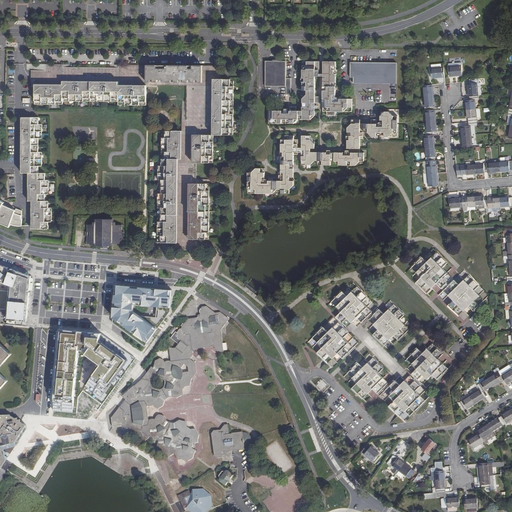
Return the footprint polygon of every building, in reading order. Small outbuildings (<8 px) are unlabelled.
[(265,60),(265,98),(285,99),(286,94),(289,94),(291,91),(291,77),(286,78),(286,61),(265,60)] [(302,90),(306,89),(315,90),(315,77),(311,77),(311,73),(315,73),(315,69),(319,69),(319,61),(303,61),(302,90)] [(323,77),(323,106),(327,110),(327,114),(335,114),(335,110),(352,111),(352,98),(348,98),(348,94),(341,94),(341,96),(339,96),(339,102),(331,102),(331,94),(335,94),(335,86),(331,86),(331,82),(335,82),(336,74),(331,73),(331,69),(335,70),(336,61),(324,61),(323,73),(327,73),(327,78),(323,77)] [(379,83),(379,102),(396,103),(396,62),(350,62),(350,77),(353,78),(353,83),(379,83)] [(35,84),(35,104),(63,104),(63,101),(118,101),(118,104),(147,105),(147,85),(147,65),(119,65),(119,67),(63,67),(63,64),(45,64),(45,71),(31,70),(31,80),(35,80),(35,84)] [(158,158),(157,242),(173,242),(173,249),(195,249),(195,246),(195,239),(209,239),(209,183),(193,183),(193,180),(193,162),(196,162),(213,163),(213,134),(233,135),(233,79),(220,79),(220,65),(210,65),(147,65),(147,85),(187,85),(186,120),(182,120),(182,131),(162,130),(162,158),(158,158)] [(449,67),(450,76),(462,75),(461,66),(449,67)] [(431,69),(432,78),(444,77),(443,67),(431,69)] [(311,73),(311,77),(315,77),(315,75),(319,75),(319,69),(315,69),(315,73),(311,73)] [(467,84),(468,97),(470,97),(478,96),(477,83),(479,83),(479,79),(469,80),(470,84),(467,84)] [(423,86),(424,98),(433,98),(432,85),(423,86)] [(269,110),(269,122),(281,122),(281,118),(290,118),(290,122),(293,122),(298,118),(310,118),(310,114),(315,114),(315,110),(310,110),(311,102),(315,102),(319,102),(319,96),(315,96),(315,94),(306,94),(306,98),(302,98),(302,110),(296,110),(296,106),(290,106),(290,110),(290,114),(281,114),(281,110),(269,110)] [(465,101),(466,110),(475,109),(474,100),(478,100),(478,96),(470,97),(471,101),(465,101)] [(424,98),(425,111),(434,110),(433,106),(434,106),(433,98),(424,98)] [(468,118),(468,122),(476,122),(476,118),(479,118),(480,117),(479,110),(478,109),(475,109),(466,110),(467,118),(468,118)] [(425,111),(426,124),(436,123),(435,110),(434,110),(425,111)] [(371,119),(371,123),(368,123),(368,131),(373,136),(381,136),(381,132),(385,132),(385,136),(397,136),(398,115),(393,115),(389,111),(385,111),(385,115),(381,115),(381,119),(385,119),(385,128),(377,127),(377,119),(371,119)] [(32,215),(32,229),(48,229),(48,221),(52,221),(52,208),(48,207),(48,201),(45,201),(45,194),(48,194),(49,180),(45,179),(45,173),(38,173),(38,166),(42,166),(42,152),(38,152),(38,138),(42,139),(42,124),(38,124),(39,117),(22,117),(22,127),(25,127),(25,131),(22,131),(22,155),(25,155),(25,159),(22,159),(22,173),(29,173),(28,183),(32,183),(32,187),(28,187),(28,201),(32,202),(32,211),(35,211),(35,215),(32,215)] [(327,154),(326,164),(331,164),(331,160),(335,160),(339,164),(355,164),(360,160),(364,160),(364,152),(360,152),(360,138),(362,138),(362,135),(360,135),(360,131),(365,131),(365,123),(360,123),(360,119),(352,119),(352,123),(348,127),(347,148),(349,148),(349,152),(351,152),(351,156),(343,156),(343,152),(330,152),(330,154),(327,154)] [(461,127),(461,135),(471,135),(470,126),(477,126),(476,122),(468,122),(468,126),(461,127)] [(424,133),(424,137),(433,136),(432,132),(436,132),(436,123),(426,124),(427,132),(424,133)] [(248,171),(247,192),(272,192),(277,188),(281,188),(280,192),(289,192),(289,188),(293,184),(293,152),(289,151),(289,148),(293,148),(293,143),(298,143),(297,139),(293,139),(293,135),(281,135),(281,172),(279,172),(279,175),(285,174),(285,180),(273,180),(273,178),(268,178),(268,184),(260,184),(260,176),(264,176),(264,167),(256,167),(252,171),(248,171)] [(310,164),(314,159),(318,160),(318,152),(310,152),(310,147),(314,147),(314,144),(310,139),(310,135),(302,135),(302,147),(306,147),(306,156),(302,155),(301,159),(306,160),(306,164),(310,164)] [(461,135),(462,148),(472,147),(471,135),(461,135)] [(424,137),(425,149),(434,148),(433,136),(424,137)] [(425,149),(426,162),(435,161),(435,157),(434,148),(425,149)] [(327,152),(318,152),(318,160),(318,164),(326,164),(327,154),(327,152)] [(426,162),(428,174),(437,174),(436,165),(435,165),(435,161),(426,162)] [(511,161),(500,162),(501,172),(509,171),(509,170),(511,169),(511,161)] [(487,164),(488,172),(491,172),(491,173),(501,172),(500,162),(487,164)] [(475,165),(475,174),(488,173),(488,172),(487,164),(475,165)] [(462,166),(463,175),(467,174),(467,175),(475,174),(475,165),(462,166)] [(428,174),(429,187),(438,186),(437,174),(428,174)] [(475,196),(476,206),(484,205),(485,209),(489,208),(488,200),(484,200),(484,195),(475,196)] [(463,207),(463,211),(467,210),(467,206),(470,206),(471,210),(476,209),(476,206),(475,196),(466,197),(466,200),(462,200),(463,207)] [(500,198),(501,207),(511,206),(511,197),(509,198),(509,197),(500,198)] [(450,198),(450,208),(463,207),(462,200),(462,198),(450,198)] [(488,200),(489,208),(501,207),(500,198),(492,198),(492,200),(488,200)] [(0,222),(9,227),(10,224),(17,226),(22,226),(22,219),(21,219),(21,216),(22,216),(22,211),(16,209),(15,210),(12,209),(11,210),(6,207),(6,206),(3,205),(4,202),(1,200),(0,202),(0,201),(0,222)] [(113,220),(97,220),(97,222),(95,222),(95,225),(88,225),(87,231),(86,232),(85,237),(87,237),(87,243),(97,243),(97,245),(101,246),(101,248),(108,248),(108,246),(113,246),(113,244),(122,244),(122,237),(124,237),(124,232),(122,232),(122,225),(115,225),(115,223),(113,223),(113,220)] [(416,282),(427,293),(432,288),(436,283),(441,288),(452,278),(447,273),(442,268),(447,263),(437,252),(432,257),(427,262),(422,257),(411,267),(417,273),(421,277),(416,282)] [(0,308),(9,309),(7,324),(23,326),(23,321),(27,321),(32,276),(0,264),(0,308)] [(448,305),(458,315),(463,310),(468,305),(473,310),(484,300),(479,295),(474,290),(479,285),(469,275),(464,280),(459,285),(454,280),(443,290),(449,295),(453,300),(448,305)] [(172,290),(116,285),(113,323),(145,346),(170,311),(172,290)] [(336,316),(347,327),(352,322),(356,317),(361,322),(372,312),(367,306),(362,302),(367,297),(357,287),(352,291),(347,296),(342,291),(331,302),(336,307),(341,312),(336,316)] [(373,334),(384,344),(388,339),(393,335),(398,340),(409,329),(404,325),(399,319),(404,315),(394,304),(389,309),(384,314),(379,309),(369,319),(374,324),(378,329),(373,334)] [(150,437),(155,441),(157,440),(158,442),(155,451),(158,453),(165,452),(170,456),(173,455),(177,458),(184,457),(188,461),(193,458),(194,453),(195,451),(191,448),(193,446),(192,444),(198,443),(197,440),(199,435),(197,431),(192,432),(185,427),(185,422),(179,421),(175,423),(167,421),(164,416),(159,415),(155,419),(149,420),(148,419),(147,408),(148,407),(154,406),(158,409),(163,406),(164,402),(171,397),(177,398),(181,396),(180,390),(184,385),(190,384),(192,378),(189,372),(183,373),(181,369),(184,365),(183,360),(190,359),(193,356),(193,353),(195,350),(213,347),(220,352),(224,352),(221,330),(229,320),(221,313),(210,314),(202,308),(199,312),(200,316),(198,318),(188,320),(178,333),(178,339),(180,341),(176,348),(172,348),(169,349),(171,362),(165,363),(160,359),(155,362),(154,366),(146,373),(120,397),(124,400),(112,419),(113,427),(122,426),(143,442),(148,439),(150,437)] [(317,352),(328,363),(333,358),(338,353),(343,358),(353,348),(349,343),(344,338),(348,333),(338,323),(333,328),(328,332),(323,327),(313,338),(318,343),(323,347),(317,352)] [(53,411),(76,414),(78,398),(83,390),(101,404),(135,358),(100,333),(59,331),(53,411)] [(0,389),(8,380),(0,373),(0,366),(11,354),(0,343),(0,389)] [(412,373),(422,384),(427,379),(432,374),(437,379),(447,369),(443,364),(438,359),(443,354),(432,343),(427,348),(422,353),(417,349),(407,359),(412,363),(417,368),(412,373)] [(352,388),(363,398),(368,393),(373,389),(377,393),(388,383),(384,378),(378,373),(383,369),(373,358),(368,363),(362,368),(358,363),(348,373),(353,378),(358,383),(352,388)] [(183,360),(184,365),(188,367),(189,372),(192,378),(196,373),(195,363),(190,359),(183,360)] [(501,376),(511,369),(511,368),(510,365),(499,372),(501,376)] [(503,379),(506,384),(511,380),(511,369),(501,376),(503,379)] [(488,378),(493,386),(501,382),(500,381),(503,379),(501,376),(499,371),(488,378)] [(398,415),(400,416),(404,411),(409,406),(414,411),(425,401),(420,396),(415,391),(420,386),(409,376),(405,380),(400,385),(395,380),(384,391),(389,396),(394,401),(389,406),(395,412),(398,415)] [(480,389),(482,392),(485,390),(485,391),(493,386),(488,378),(478,385),(480,389)] [(469,396),(474,404),(485,398),(482,392),(480,389),(469,396)] [(459,403),(464,410),(467,408),(467,409),(474,404),(469,396),(459,403)] [(498,418),(503,425),(511,419),(511,415),(509,411),(501,415),(502,416),(498,418)] [(0,469),(8,457),(5,455),(7,452),(4,450),(3,448),(11,447),(10,443),(15,442),(16,440),(18,442),(23,435),(27,428),(26,425),(21,421),(20,419),(18,419),(17,417),(11,419),(0,419),(0,469)] [(487,424),(492,432),(503,425),(498,418),(498,417),(487,424)] [(283,428),(284,432),(293,429),(292,424),(283,428)] [(492,432),(487,424),(480,429),(481,431),(478,433),(479,434),(479,435),(484,442),(486,446),(489,443),(487,440),(494,435),(492,432)] [(228,425),(224,425),(220,430),(214,431),(211,434),(214,456),(217,458),(222,458),(229,462),(233,461),(231,451),(244,450),(244,449),(245,449),(246,448),(247,448),(248,447),(249,446),(250,445),(250,444),(251,443),(251,442),(251,440),(251,439),(251,438),(250,437),(250,436),(249,435),(248,434),(247,433),(246,433),(245,433),(243,433),(242,433),(242,432),(232,433),(232,435),(229,435),(228,425)] [(468,441),(473,448),(484,442),(479,435),(479,434),(468,441)] [(418,447),(426,452),(422,458),(428,462),(431,457),(429,455),(438,444),(426,436),(418,447)] [(367,445),(361,452),(372,462),(379,454),(374,450),(374,449),(371,446),(370,447),(367,445)] [(389,463),(409,478),(414,471),(411,469),(412,468),(397,457),(397,458),(394,456),(389,463)] [(479,464),(480,476),(489,476),(488,463),(479,464)] [(435,471),(435,481),(445,480),(444,471),(443,471),(443,467),(431,468),(431,472),(435,471)] [(222,472),(218,477),(220,482),(226,486),(228,483),(229,483),(229,480),(233,475),(228,472),(222,472)] [(481,485),(482,489),(490,489),(489,476),(480,476),(480,485),(481,485)] [(435,481),(436,493),(445,492),(445,480),(435,481)] [(202,489),(192,490),(193,494),(191,495),(189,491),(187,490),(178,496),(180,501),(184,510),(186,508),(191,511),(205,511),(211,507),(210,496),(202,489)] [(446,499),(447,508),(460,507),(459,498),(446,499)] [(464,499),(465,509),(478,508),(477,498),(464,499)]
